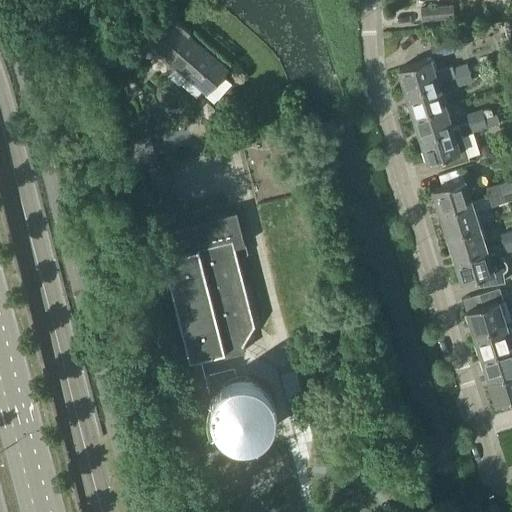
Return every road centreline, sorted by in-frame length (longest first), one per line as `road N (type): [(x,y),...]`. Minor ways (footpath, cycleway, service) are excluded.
road 1 (unclassified): [(368,0),(371,75),(493,470),(511,487)]
road 2 (primary): [(43,511),(0,336)]
